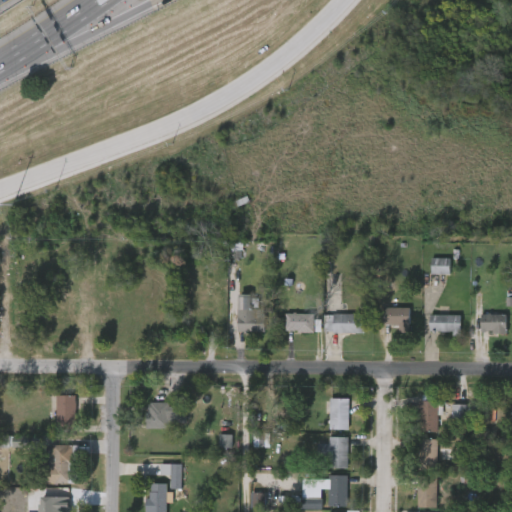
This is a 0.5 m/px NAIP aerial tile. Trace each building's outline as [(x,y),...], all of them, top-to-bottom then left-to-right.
[(437,265),(419,265),(418,282),(437,282),(437,265)] [(225,340),(252,340),(252,316),(241,316),(242,302),(226,302),(225,340)] [(411,308),(411,334),(401,334),(401,325),(385,325),(385,308),(411,308)] [(251,332),(251,333),(239,331),(239,309),(266,309),(265,332),(251,332)] [(295,312),(295,313),(313,313),(312,332),(296,332),(296,329),(293,329),(293,330),(284,330),(285,313),(295,312)] [(492,313),(492,315),(507,314),(507,334),(494,334),(494,331),(479,331),(479,315),(492,313)] [(342,333),(336,333),(336,314),(366,314),(366,333),(342,333)] [(397,316),(370,315),(370,332),(386,332),(386,340),(397,341),(397,316)] [(462,315),(462,336),(454,336),(454,332),(432,332),(432,315),(462,315)] [(273,339),(301,339),(301,321),(273,321),(273,339)] [(494,322),(469,321),(468,339),(493,340),(494,322)] [(315,340),(351,340),(350,322),(315,322),(315,340)] [(448,323),(417,322),(417,340),(448,341),(448,323)] [(77,403),(77,426),(57,426),(58,409),(52,409),(52,396),(77,395),(77,403)] [(435,395),(435,401),(440,401),(439,403),(445,403),(445,416),(440,416),(439,432),(420,432),(421,401),(424,401),(424,395),(435,395)] [(350,407),(350,430),(331,430),(331,413),(326,413),(326,401),(331,401),(331,398),(350,399),(350,407)] [(167,402),(167,406),(184,406),(184,409),(188,409),(188,422),(170,422),(170,415),(168,415),(168,427),(144,428),(144,410),(146,410),(146,405),(149,405),(149,402),(167,402)] [(44,403),(44,434),(63,434),(63,403),(44,403)] [(477,405),(477,419),(452,418),(452,404),(477,405)] [(336,407),(312,406),(312,421),(317,421),(317,437),(336,437),(336,407)] [(424,408),(407,409),(407,440),(425,439),(424,408)] [(134,434),(173,434),(172,414),(157,414),(157,410),(134,410),(134,434)] [(440,428),(457,427),(457,411),(439,412),(440,428)] [(350,442),(350,468),(330,468),(331,455),(318,455),(318,444),(331,444),(331,437),(350,437),(350,442)] [(436,439),(436,442),(440,442),(440,452),(436,452),(436,469),(416,469),(416,439),(436,439)] [(219,456),(220,442),(207,442),(206,456),(219,456)] [(336,445),(316,444),(315,475),(335,476),(336,445)] [(81,446),(80,485),(54,484),(54,468),(47,468),(47,448),(54,448),(54,445),(81,446)] [(407,475),(424,475),(424,446),(407,446),(407,475)] [(66,491),(67,453),(33,452),(32,490),(66,491)] [(182,489),(172,488),(172,475),(161,475),(161,464),(183,464),(182,489)] [(169,471),(148,472),(148,482),(158,482),(158,492),(169,492),(169,471)] [(349,508),(329,508),(329,475),(349,475),(349,508)] [(438,508),(418,507),(419,476),(438,477),(438,508)] [(168,488),(168,492),(175,492),(175,503),(168,503),(168,511),(147,511),(147,499),(151,499),(151,492),(153,492),(153,484),(168,484),(168,488)] [(423,511),(424,484),(405,484),(404,511),(423,511)] [(154,511),(155,491),(136,490),(135,511),(154,511)] [(309,492),(308,504),(281,504),(282,492),(309,492)] [(70,511),(40,511),(40,505),(42,505),(42,497),(70,497),(70,511)] [(253,511),(253,500),(238,500),(238,511),(253,511)]
